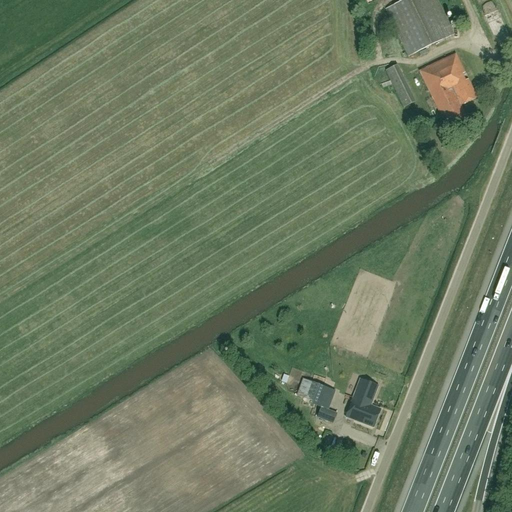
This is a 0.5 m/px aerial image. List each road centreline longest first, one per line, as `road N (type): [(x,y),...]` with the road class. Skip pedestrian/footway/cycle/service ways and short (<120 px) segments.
road 1 (unclassified): [(365,511),(511,135)]
road 2 (motorway): [(511,259),(413,511)]
road 3 (motorway): [(445,511),(511,335)]
road 4 (motorway): [(476,511),(511,382)]
